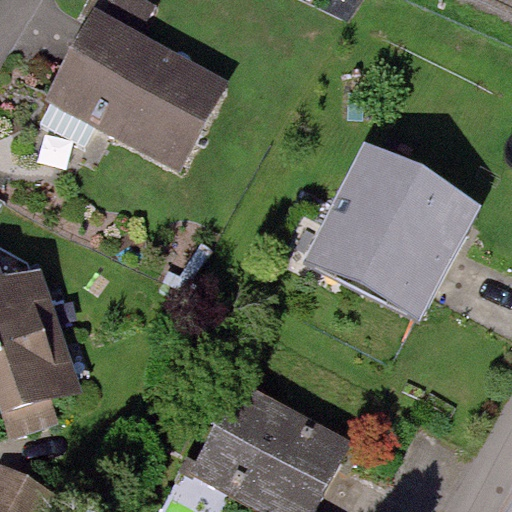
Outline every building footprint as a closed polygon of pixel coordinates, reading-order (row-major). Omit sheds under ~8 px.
[(239,98),(110,26),(60,114),(189,186),(239,98)] [(358,163),(305,267),(436,335),(490,231),(358,163)] [(48,293),(0,307),(0,381),(11,418),(79,397),(48,293)] [(0,381),(0,420),(11,418),(0,381)] [(187,474),(172,501),(174,502),(192,511),(230,511),(236,502),(255,511),(317,511),(348,455),(242,398),(198,480),(187,474)] [(54,511),(58,504),(0,475),(0,511),(54,511)]
